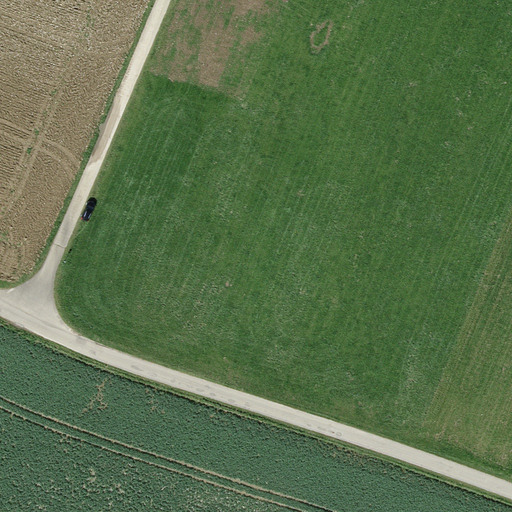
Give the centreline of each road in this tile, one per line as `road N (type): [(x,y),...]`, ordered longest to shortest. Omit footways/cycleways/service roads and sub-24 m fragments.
road 1 (unclassified): [(511,494),(100,358),(0,313)]
road 2 (track): [(163,0),(25,325)]
